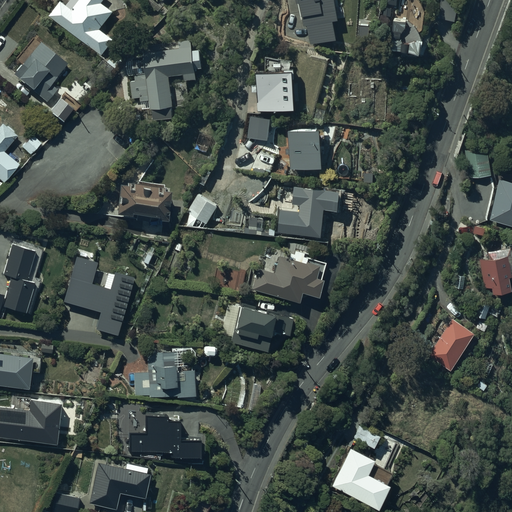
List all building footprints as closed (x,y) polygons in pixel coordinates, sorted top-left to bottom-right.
[(64,0),(59,0),(49,13),(102,55),(114,39),(100,27),(113,10),(102,1),(103,0),(67,0),(66,1),(64,0)] [(458,0),(440,0),(438,17),(455,20),(458,0)] [(405,18),(394,18),(390,47),(421,51),(422,38),(421,38),(421,36),(421,35),(420,34),(420,33),(419,32),(419,31),(418,30),(418,29),(417,29),(417,28),(416,27),(415,26),(415,25),(414,25),(414,24),(413,24),(413,23),(412,23),(411,22),(410,21),(409,21),(409,20),(408,20),(407,19),(406,19),(405,18)] [(40,39),(12,72),(46,101),(57,89),(51,84),(66,62),(40,39)] [(191,39),(144,46),(143,56),(126,58),(132,100),(148,98),(151,121),(175,117),(169,75),(183,73),(184,80),(197,78),(196,69),(204,68),(201,46),(192,47),(191,39)] [(265,69),(255,70),(256,83),(251,84),(251,91),(256,90),(257,109),(296,107),(293,65),(291,66),(290,59),(265,56),(265,69)] [(347,82),(347,98),(360,98),(360,82),(347,82)] [(58,96),(48,108),(61,120),(71,108),(58,96)] [(0,180),(4,184),(19,164),(3,151),(16,136),(2,123),(1,117),(0,116),(0,180)] [(40,142),(31,133),(21,145),(29,153),(40,142)] [(487,146),(465,149),(469,177),(491,174),(487,146)] [(511,181),(499,178),(489,219),(511,225),(511,181)] [(127,184),(119,183),(116,214),(130,216),(130,212),(156,215),(156,218),(165,219),(167,190),(160,189),(160,185),(127,182),(127,184)] [(326,188),(298,185),(296,201),(300,202),(299,211),(281,209),(278,231),(322,235),(325,205),(330,205),(331,191),(326,191),(326,188)] [(218,204),(198,193),(187,212),(207,223),(218,204)] [(452,199),(441,197),(438,220),(449,221),(452,199)] [(1,304),(24,312),(33,282),(25,280),(34,251),(11,243),(2,273),(10,276),(1,304)] [(300,292),(316,296),(324,261),(302,256),(303,252),(294,250),(293,253),(289,252),(288,258),(277,255),(273,271),(257,267),(252,290),(298,301),(300,292)] [(491,305),(481,300),(475,313),(485,317),(484,319),(495,323),(502,307),(492,303),(491,305)] [(275,313),(276,310),(240,302),(239,306),(238,305),(238,306),(227,303),(219,333),(229,335),(227,341),(264,350),(268,333),(271,334),(281,336),(282,333),(288,335),(292,317),(275,313)] [(475,332),(452,317),(429,354),(450,369),(475,332)] [(214,344),(204,344),(204,346),(202,346),(202,352),(204,352),(204,354),(211,354),(211,356),(216,356),(216,346),(214,346),(214,344)] [(193,346),(145,350),(146,371),(133,371),(134,396),(147,395),(147,396),(174,395),(175,397),(193,396),(191,363),(194,362),(193,346)] [(0,384),(27,387),(30,355),(0,352),(0,384)] [(401,380),(380,418),(418,439),(439,402),(401,380)] [(43,405),(0,395),(0,435),(35,443),(43,405)] [(128,451),(147,451),(147,453),(153,453),(153,451),(162,451),(162,454),(166,454),(166,458),(196,459),(197,438),(177,438),(177,419),(165,419),(165,415),(144,414),(144,432),(129,432),(128,451)] [(359,424),(353,436),(371,447),(378,434),(359,424)] [(372,460),(349,448),(331,486),(375,508),(387,484),(366,473),(372,460)]
